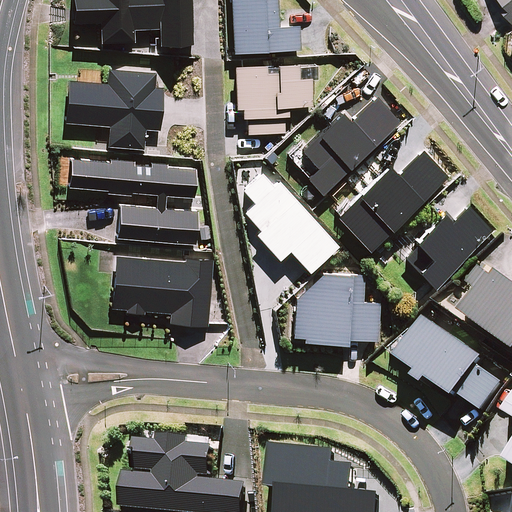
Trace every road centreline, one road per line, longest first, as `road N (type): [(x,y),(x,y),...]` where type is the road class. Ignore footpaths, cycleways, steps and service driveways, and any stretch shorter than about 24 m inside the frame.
road 1 (residential): [(22,387),(62,378),(356,397),(417,442),(451,511)]
road 2 (residential): [(394,0),(511,153)]
road 3 (tertiary): [(22,387),(38,511)]
